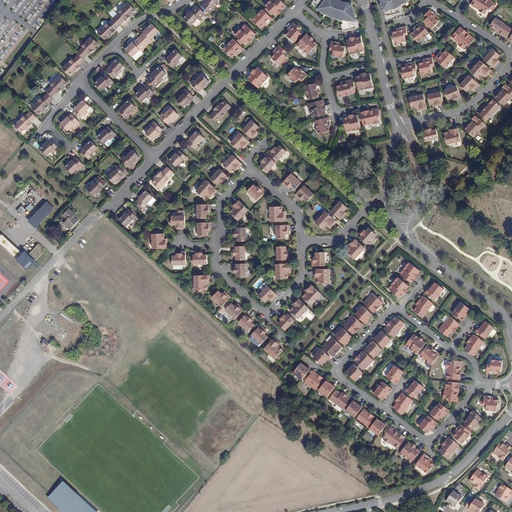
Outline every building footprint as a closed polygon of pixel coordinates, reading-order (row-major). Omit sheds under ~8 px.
[(119,0),(113,6),(114,8),(109,14),(114,19),(119,14),(120,15),(125,10),(124,9),(126,7),(130,4),(126,0),(119,0)] [(205,0),(203,3),(208,8),(205,10),(209,13),(214,7),(213,6),(218,0),(205,0)] [(276,12),(279,10),(280,11),(285,6),(279,0),(270,0),(264,6),(274,16),(277,14),(276,12)] [(342,30),(346,31),(354,29),(353,25),(355,25),(350,5),(344,4),(344,2),(337,0),(314,0),(312,3),(318,8),(323,11),(324,10),(330,13),(339,17),(342,30)] [(380,0),(382,5),(386,19),(400,15),(399,8),(403,3),(403,2),(404,0),(380,0)] [(490,11),(494,4),(488,1),(485,1),(482,0),(474,0),(471,5),(479,11),(479,12),(485,15),(487,12),(490,11)] [(186,15),(183,18),(190,25),(197,18),(198,19),(204,14),(200,10),(198,13),(193,8),(188,13),(186,15)] [(264,26),(272,19),(262,9),(251,20),(259,28),(261,26),(263,24),(264,26)] [(438,20),(436,19),(437,18),(437,17),(430,11),(424,17),(427,19),(424,23),(432,31),(440,22),(438,20)] [(108,24),(111,21),(106,16),(104,19),(102,18),(92,27),(99,34),(102,31),(104,29),(105,30),(110,25),(108,24)] [(501,34),(500,35),(506,39),(511,30),(503,25),(504,25),(494,19),(489,27),(493,30),(494,29),(501,34)] [(302,28),(301,27),(298,25),(295,22),(289,28),(291,30),(292,31),(290,33),(288,35),(296,42),(303,34),(299,30),(302,28)] [(142,31),(143,31),(138,37),(139,38),(146,45),(152,40),(151,38),(158,30),(151,23),(147,27),(144,29),(142,31)] [(234,35),(244,45),(247,42),(246,40),(248,37),(250,39),(254,34),(244,24),(234,35)] [(419,44),(430,35),(421,24),(414,30),(415,31),(416,32),(414,34),(412,36),(419,44)] [(470,34),(462,27),(461,29),(466,33),(465,34),(467,36),(467,35),(468,36),(470,34)] [(405,38),(408,37),(406,28),(397,31),(397,32),(397,34),(395,34),(392,35),(395,46),(406,43),(405,38)] [(471,46),(476,40),(470,34),(468,36),(467,35),(467,36),(465,34),(466,33),(461,29),(452,38),(460,44),(459,45),(465,50),(468,46),(471,46)] [(309,37),(310,36),(306,33),(297,44),(308,54),(318,44),(312,39),(312,40),(309,37)] [(82,47),(76,53),(78,55),(82,59),(87,53),(89,55),(93,51),(92,50),(95,47),(98,45),(91,37),(81,46),(82,47)] [(146,45),(139,38),(138,37),(132,42),(132,41),(130,43),(127,45),(124,48),(132,56),(139,49),(140,51),(146,45)] [(351,40),(346,41),(349,54),(365,50),(361,37),(354,39),(354,40),(351,41),(351,40)] [(234,54),(235,55),(241,47),(232,38),(221,49),(229,57),(231,55),(233,53),(234,54)] [(333,45),(330,45),(329,55),(340,57),(341,52),(344,52),(345,43),(336,42),(336,43),(336,45),(333,45)] [(284,53),(286,50),(279,44),(272,51),(273,52),(275,53),(273,55),(271,57),(279,64),(287,56),(284,53)] [(182,56),(175,49),(173,51),(171,53),(168,56),(169,57),(165,59),(173,67),(176,64),(175,63),(182,56)] [(484,59),(494,68),(498,63),(497,62),(499,60),(497,58),(500,55),(493,49),(484,59)] [(435,59),(445,68),(455,58),(447,50),(445,52),(443,54),(442,53),(441,52),(435,59)] [(80,67),(79,66),(81,63),(76,57),(73,60),(72,59),(62,68),(69,75),(72,73),(74,70),(76,71),(80,67)] [(434,66),(432,58),(423,60),(423,61),(424,63),(422,63),(419,64),(421,75),(433,72),(431,67),(434,66)] [(124,66),(117,59),(115,61),(112,63),(110,66),(107,70),(114,77),(118,74),(117,73),(124,66)] [(487,76),(491,70),(481,61),(471,72),(480,79),(483,76),(484,77),(486,75),(487,76)] [(414,72),(417,71),(415,63),(406,65),(407,66),(407,68),(405,69),(402,70),(404,80),(415,77),(414,72)] [(158,66),(155,68),(152,71),(150,73),(151,74),(146,79),(153,86),(161,77),(160,76),(164,72),(158,66)] [(253,73),(252,72),(247,77),(258,87),(268,77),(257,66),(255,70),(255,71),(253,73)] [(296,82),(299,79),(302,81),(308,75),(301,68),(300,69),(298,70),(297,69),(295,67),(288,74),(296,82)] [(373,86),(370,73),(365,74),(366,75),(363,76),(362,75),(355,77),(359,90),(373,86)] [(109,83),(110,84),(113,82),(106,74),(103,76),(102,76),(99,78),(97,81),(95,83),(101,90),(109,83)] [(202,88),(205,86),(207,84),(209,81),(202,74),(195,81),(193,80),(190,83),(198,91),(201,88),(202,88)] [(50,85),(51,87),(48,89),(53,95),(56,92),(57,93),(62,89),(61,88),(63,86),(67,83),(60,76),(50,85)] [(474,90),(479,85),(469,76),(460,86),(467,92),(470,89),(471,90),(473,88),(474,90)] [(308,99),(318,97),(317,94),(317,91),(318,91),(320,91),(317,82),(304,85),(308,99)] [(150,95),(154,92),(150,89),(147,85),(146,84),(143,87),(143,86),(140,89),(137,91),(135,93),(142,101),(149,94),(150,95)] [(502,91),(501,90),(495,97),(504,105),(511,96),(511,88),(506,84),(505,84),(503,87),(502,88),(504,89),(502,91)] [(340,93),(343,103),(357,100),(354,86),(345,88),(345,89),(346,91),(344,92),(340,93)] [(456,101),(462,98),(457,86),(445,92),(448,100),(452,99),(453,101),(455,99),(456,101)] [(53,95),(48,89),(45,92),(47,94),(50,97),(53,95)] [(177,100),(184,107),(186,105),(188,103),(191,100),(190,100),(193,96),(186,89),(183,92),(184,93),(177,100)] [(438,107),(444,105),(441,92),(428,96),(430,104),(434,104),(435,105),(437,105),(438,107)] [(48,106),(47,105),(52,99),(50,97),(47,94),(41,99),(39,98),(30,107),(37,115),(40,112),(43,109),(44,110),(48,106)] [(427,111),(426,107),(424,97),(409,100),(412,111),(417,110),(417,112),(420,111),(420,112),(427,111)] [(76,106),(73,109),(80,117),(87,111),(86,109),(90,106),(83,99),(80,102),(78,103),(76,105),(76,106)] [(128,99),(126,101),(124,103),(120,107),(121,107),(119,110),(126,118),(129,114),(128,113),(135,106),(128,99)] [(219,116),(221,117),(231,106),(224,100),(219,106),(217,104),(212,109),(214,111),(209,116),(214,121),(219,116)] [(322,108),(323,107),(321,100),(308,103),(312,118),(325,114),(324,111),(323,111),(322,108)] [(485,110),(484,108),(479,114),(486,121),(492,114),(493,114),(500,107),(493,100),(489,104),(490,104),(485,110)] [(170,121),(170,122),(174,119),(176,117),(178,114),(171,107),(164,114),(163,113),(159,116),(167,124),(170,121)] [(367,112),(360,114),(363,125),(373,123),(373,124),(380,122),(379,116),(380,115),(379,107),(371,109),(371,111),(367,113),(367,112)] [(31,123),(36,117),(30,111),(24,116),(23,115),(13,125),(21,133),(24,130),(27,128),(28,129),(32,125),(31,123)] [(67,116),(65,119),(63,121),(60,123),(66,130),(70,126),(71,128),(78,121),(71,114),(68,117),(67,116)] [(360,128),(357,115),(353,116),(353,117),(350,118),(349,117),(342,119),(345,132),(360,128)] [(471,122),(465,129),(474,138),(486,125),(477,116),(476,117),(475,116),(473,119),(474,120),(472,121),(474,122),(472,124),(471,122)] [(329,126),(330,125),(328,117),(315,120),(318,134),(329,132),(328,128),(328,126),(329,126)] [(247,125),(242,130),(251,139),(256,134),(255,133),(257,131),(255,130),(258,127),(249,119),(248,118),(247,119),(246,119),(245,121),(245,122),(245,123),(247,125)] [(151,139),(153,137),(156,135),(159,132),(158,131),(161,129),(154,121),(151,124),(152,125),(145,132),(151,139)] [(461,140),(457,126),(450,128),(451,130),(448,130),(448,132),(444,133),(447,144),(461,140)] [(107,127),(104,129),(103,131),(100,133),(101,134),(98,137),(105,145),(112,139),(110,137),(114,133),(107,127)] [(436,130),(432,131),(431,129),(429,130),(428,128),(422,130),(425,142),(438,139),(436,130)] [(204,138),(197,131),(195,133),(193,135),(190,138),(187,141),(195,149),(198,146),(197,145),(204,138)] [(241,148),(243,146),(244,147),(249,142),(239,133),(230,143),(237,149),(239,146),(241,148)] [(47,142),(46,141),(43,144),(42,146),(39,148),(45,155),(49,152),(50,153),(57,146),(50,139),(47,142)] [(96,147),(90,141),(87,144),(85,145),(83,147),(84,148),(80,151),(88,158),(94,152),(93,151),(96,147)] [(270,147),(266,151),(275,160),(284,151),(277,144),(274,147),(273,146),(271,148),(270,147)] [(177,153),(176,152),(173,155),(171,158),(169,160),(176,166),(183,159),(185,160),(187,157),(180,150),(177,153)] [(124,154),(117,161),(124,168),(128,165),(128,166),(131,163),(133,162),(136,159),(129,152),(125,156),(124,154)] [(273,162),(264,153),(259,159),(260,160),(259,161),(260,162),(257,165),(264,172),(273,162)] [(237,169),(242,164),(240,162),(232,156),(223,166),(230,172),(233,169),(234,170),(236,168),(237,169)] [(72,161),(71,160),(69,162),(67,164),(65,167),(71,174),(74,170),(76,172),(83,165),(75,158),(72,161)] [(106,177),(113,183),(116,180),(118,179),(120,176),(123,172),(116,165),(109,171),(110,173),(106,177)] [(167,178),(172,172),(167,167),(162,172),(160,171),(156,176),(157,177),(152,184),(158,190),(169,179),(167,178)] [(224,183),(229,178),(220,170),(211,179),(218,185),(220,183),(221,184),(223,182),(224,183)] [(294,188),(300,182),(291,172),(290,174),(282,182),(287,186),(288,185),(290,187),(291,186),(294,188)] [(93,195),(96,193),(97,191),(100,189),(99,188),(103,185),(95,178),(89,184),(90,185),(87,189),(93,195)] [(212,196),(217,191),(206,181),(197,192),(205,199),(208,196),(209,197),(211,195),(212,196)] [(262,193),(260,190),(259,188),(260,186),(255,181),(246,191),(256,200),(262,193)] [(307,200),(313,193),(303,184),(294,194),(299,198),(300,197),(302,199),(304,198),(307,200)] [(145,191),(144,193),(141,196),(139,198),(140,199),(137,202),(145,209),(148,206),(146,204),(153,198),(145,191)] [(229,212),(237,220),(247,209),(237,199),(232,205),(233,206),(231,208),(232,209),(229,212)] [(54,207),(46,200),(27,220),(35,227),(54,207)] [(339,200),(330,210),(339,219),(344,214),(343,213),(345,211),(344,209),(346,207),(339,200)] [(30,211),(34,206),(30,203),(24,209),(22,206),(19,209),(24,214),(28,209),(30,211)] [(204,211),(203,204),(190,205),(191,218),(200,217),(200,214),(202,214),(202,211),(204,211)] [(269,221),(283,220),(283,213),(282,213),(281,211),(280,211),(280,206),(269,206),(269,221)] [(69,209),(63,215),(67,220),(64,223),(71,229),(79,221),(74,216),(75,214),(69,209)] [(127,213),(127,212),(124,216),(121,218),(119,220),(126,227),(133,219),(134,221),(137,218),(130,210),(127,213)] [(177,227),(177,229),(184,229),(184,223),(184,216),(183,212),(183,211),(178,211),(178,212),(178,216),(171,216),(171,217),(171,220),(169,220),(169,223),(171,223),(171,225),(175,225),(175,227),(177,227)] [(328,227),(330,225),(331,226),(336,221),(325,211),(315,221),(323,229),(327,226),(328,227)] [(203,230),(204,230),(204,222),(191,223),(192,236),(200,235),(200,232),(203,232),(203,230)] [(287,231),(289,231),(288,224),(275,225),(276,238),(285,237),(285,233),(287,233),(287,231)] [(361,229),(356,234),(365,243),(375,233),(368,226),(365,229),(363,228),(362,230),(361,229)] [(246,240),(245,227),(232,227),(232,234),(234,234),(234,236),(236,236),(236,240),(246,240)] [(152,248),(166,247),(166,241),(164,241),(164,238),(163,239),(163,234),(151,234),(152,248)] [(364,247),(354,237),(349,242),(350,243),(348,245),(349,246),(346,250),(354,257),(364,247)] [(39,243),(28,255),(35,261),(45,250),(39,243)] [(243,259),(243,246),(230,246),(230,253),(231,253),(231,256),(234,255),(234,260),(243,259)] [(276,246),(276,260),(290,259),(289,252),(287,252),(287,250),(286,250),(285,246),(276,246)] [(28,255),(23,251),(15,259),(27,270),(35,261),(28,255)] [(206,255),(201,255),(201,253),(199,253),(199,251),(193,251),(193,264),(207,264),(206,255)] [(185,265),(184,252),(177,252),(178,253),(175,254),(175,256),(172,256),(172,265),(185,265)] [(310,259),(310,266),(323,265),(323,252),(314,252),(314,256),(312,256),(312,259),(310,259)] [(401,273),(412,282),(417,277),(416,276),(417,273),(419,274),(422,270),(410,262),(401,273)] [(245,277),(245,263),(232,264),(232,271),(234,271),(234,273),(236,273),(236,277),(245,277)] [(276,278),(291,277),(290,270),(289,270),(289,267),(287,267),(287,263),(276,264),(276,278)] [(316,278),(316,283),(321,283),(326,283),(327,283),(327,269),(313,269),(313,275),(314,275),(314,278),(316,278)] [(208,282),(208,275),(194,276),(194,290),(205,290),(205,285),(207,285),(207,282),(208,282)] [(406,288),(407,289),(410,285),(398,277),(389,288),(401,297),(405,291),(404,290),(406,288)] [(444,288),(435,281),(433,284),(430,288),(429,287),(425,292),(436,299),(444,288)] [(303,296),(312,304),(321,294),(311,284),(306,289),(307,290),(305,292),(307,293),(303,296)] [(269,300),(270,298),(272,299),(276,294),(267,286),(258,295),(264,301),(267,298),(269,300)] [(218,290),(212,297),(222,306),(231,296),(226,292),(224,293),(223,292),(222,293),(218,290)] [(384,302),(374,292),(365,303),(375,312),(378,309),(376,308),(378,306),(379,307),(384,302)] [(423,317),(434,303),(424,295),(417,302),(419,303),(417,305),(414,309),(423,317)] [(291,310),(299,318),(308,307),(298,297),(293,303),(294,303),(292,305),(294,307),(291,310)] [(453,312),(463,320),(467,315),(466,314),(468,311),(470,308),(461,301),(453,312)] [(231,302),(225,309),(235,319),(244,309),(239,304),(237,306),(236,304),(235,305),(231,302)] [(373,314),(364,305),(356,313),(365,322),(370,317),(373,314)] [(278,323),(285,330),(294,320),(285,311),(280,316),(282,318),(280,319),(281,321),(278,323)] [(254,323),(251,321),(253,319),(251,318),(252,316),(247,312),(238,321),(248,330),(254,323)] [(363,324),(353,314),(344,324),(354,334),(359,328),(358,327),(360,325),(361,326),(363,324)] [(458,326),(460,323),(450,315),(440,329),(450,336),(453,332),(454,330),(455,331),(459,326),(458,326)] [(387,325),(384,329),(395,337),(405,323),(396,316),(393,320),(391,322),(390,321),(387,325)] [(482,325),(481,324),(476,330),(486,338),(496,327),(487,320),(485,322),(482,325)] [(266,329),(261,324),(252,334),(262,343),(268,336),(265,333),(266,332),(264,330),(266,329)] [(352,335),(343,327),(335,335),(344,344),(349,338),(352,335)] [(383,330),(380,333),(375,338),(384,347),(392,339),(383,330)] [(405,344),(417,354),(426,342),(423,340),(421,342),(418,339),(420,338),(414,333),(405,344)] [(469,340),(471,341),(469,343),(466,347),(475,354),(486,341),(475,333),(473,336),(472,336),(469,340)] [(342,345),(332,336),(323,346),(333,355),(338,350),(337,349),(339,347),(340,348),(342,345)] [(279,342),(274,338),(264,348),(274,358),(282,350),(279,347),(280,346),(278,344),(279,342)] [(371,343),(366,349),(375,357),(383,349),(374,341),(371,343)] [(313,356),(322,364),(325,361),(330,356),(321,348),(313,356)] [(420,356),(432,365),(440,354),(432,348),(431,350),(430,351),(428,350),(426,348),(420,356)] [(359,354),(354,360),(365,370),(374,359),(363,350),(361,352),(362,353),(361,355),(359,354)] [(446,367),(445,377),(458,378),(458,372),(457,371),(457,369),(458,368),(460,368),(460,359),(453,358),(451,360),(445,360),(445,367),(446,367)] [(495,374),(496,373),(498,373),(501,374),(503,362),(492,360),(491,364),(488,363),(486,372),(495,375),(495,374)] [(301,363),(293,373),(303,380),(310,370),(304,365),(301,363)] [(356,380),(363,372),(354,363),(349,369),(347,372),(356,380)] [(387,376),(397,384),(401,379),(400,378),(403,375),(405,372),(396,366),(387,376)] [(0,385),(10,395),(19,386),(0,369),(0,385)] [(313,371),(304,382),(316,390),(324,378),(318,374),(317,376),(315,374),(316,373),(313,371)] [(410,385),(409,384),(405,390),(408,392),(415,397),(424,385),(415,379),(413,382),(410,385)] [(326,380),(318,390),(327,397),(335,387),(329,383),(326,380)] [(450,401),(457,401),(458,392),(457,392),(456,391),(455,390),(455,388),(457,388),(457,382),(445,381),(444,391),(443,391),(443,398),(448,398),(450,401)] [(388,394),(389,395),(394,389),(383,382),(375,393),(384,399),(386,397),(388,394)] [(336,391),(329,399),(343,410),(351,399),(348,397),(344,394),(342,396),(340,394),(336,391)] [(395,404),(405,411),(414,400),(406,395),(403,392),(399,397),(400,398),(397,401),(395,404)] [(498,400),(496,400),(496,398),(496,397),(487,396),(486,404),(489,405),(488,410),(499,411),(501,401),(498,400)] [(352,401),(345,411),(354,418),(362,408),(356,403),(352,401)] [(443,413),(445,414),(449,409),(439,401),(430,412),(438,419),(441,416),(443,413)] [(363,409),(355,420),(366,429),(374,417),(368,413),(367,414),(365,413),(366,411),(363,409)] [(465,421),(474,429),(483,418),(473,409),(469,414),(470,415),(468,418),(465,421)] [(433,427),(434,428),(439,424),(429,415),(420,426),(428,433),(430,430),(433,427)] [(377,419),(369,429),(378,435),(386,425),(380,421),(377,419)] [(469,434),(471,431),(468,428),(462,423),(455,430),(457,431),(458,432),(456,434),(454,436),(463,443),(470,435),(469,434)] [(389,444),(390,443),(397,449),(405,439),(400,435),(399,436),(397,435),(396,433),(397,432),(397,431),(391,426),(386,433),(386,435),(383,439),(389,444)] [(440,451),(449,459),(460,446),(451,437),(448,441),(447,440),(445,443),(446,445),(444,447),(440,451)] [(411,462),(420,450),(415,447),(414,447),(411,446),(412,444),(408,442),(400,453),(411,462)] [(498,457),(497,458),(502,462),(511,448),(508,446),(507,448),(505,447),(506,446),(500,442),(492,453),(498,457)] [(431,459),(424,453),(415,464),(427,473),(434,464),(431,462),(429,461),(430,459),(431,459)] [(479,470),(469,482),(473,484),(474,483),(476,484),(476,485),(481,489),(488,478),(483,474),(483,473),(479,470)] [(97,511),(63,481),(47,498),(62,511),(97,511)] [(511,490),(502,483),(498,489),(499,490),(495,495),(507,502),(511,497),(509,496),(511,494),(511,490)] [(462,499),(453,492),(449,498),(458,505),(462,499)] [(455,509),(458,505),(449,498),(446,502),(455,509)] [(473,503),(470,501),(465,508),(468,511),(470,511),(479,511),(485,505),(476,499),(473,503)]
